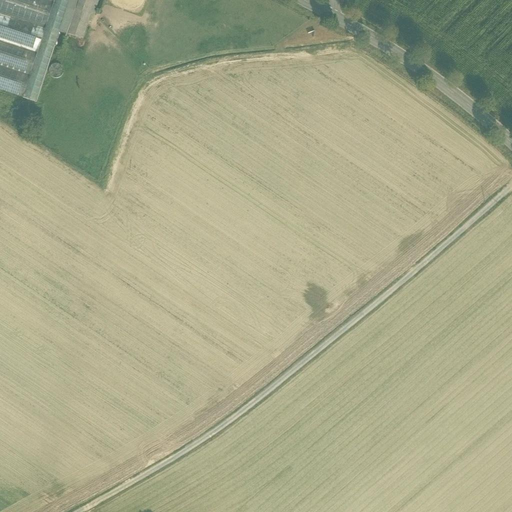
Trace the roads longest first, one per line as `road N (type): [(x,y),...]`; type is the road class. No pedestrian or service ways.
road 1 (track): [(511,188),(259,399),(82,511)]
road 2 (tertiary): [(511,145),(444,86),(327,14)]
